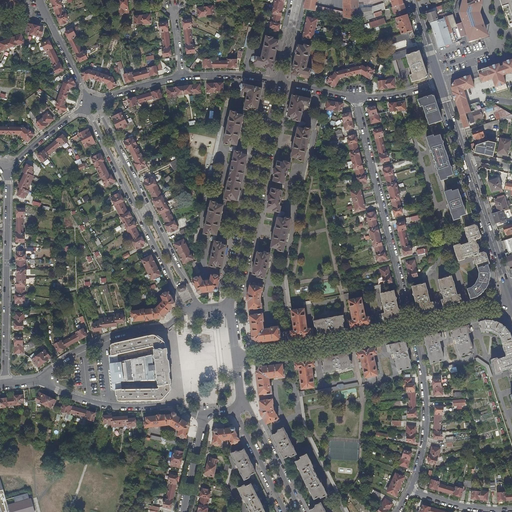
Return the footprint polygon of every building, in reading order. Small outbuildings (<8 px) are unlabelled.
[(50,0),(60,25),(67,22),(66,20),(68,19),(66,14),(65,15),(61,5),(62,5),(59,0),(50,0)] [(126,0),(118,0),(120,13),(117,16),(125,17),(124,13),(128,12),(126,0)] [(274,0),(272,12),(273,12),(270,27),(272,27),(271,31),(278,32),(280,24),(278,24),(283,0),(274,0)] [(306,0),(305,10),(315,12),(315,8),(317,8),(317,6),(316,6),(317,0),(306,0)] [(342,0),(343,12),(343,18),(353,20),(355,20),(358,18),(358,8),(357,0),(342,0)] [(467,41),(482,36),(481,34),(486,32),(482,11),(483,0),(459,0),(457,1),(456,12),(458,12),(460,19),(460,20),(462,27),(463,27),(467,41)] [(506,6),(511,24),(511,0),(501,0),(503,7),(506,6)] [(407,14),(403,3),(394,6),(391,8),(391,9),(394,8),(397,17),(407,14)] [(385,9),(383,4),(372,7),(372,8),(371,14),(373,13),(381,11),(385,9)] [(205,7),(206,15),(213,14),(212,6),(205,7)] [(343,12),(317,6),(317,8),(315,8),(315,12),(343,18),(343,12)] [(205,7),(204,7),(197,8),(198,17),(206,16),(206,15),(205,7)] [(358,8),(358,18),(365,16),(371,14),(372,8),(358,8)] [(381,11),(373,13),(371,14),(365,16),(366,20),(382,14),(381,11)] [(426,14),(429,22),(437,19),(434,11),(426,14)] [(412,31),(407,14),(397,17),(395,18),(398,24),(396,25),(397,29),(399,28),(401,34),(412,31)] [(150,23),(149,15),(133,17),(135,27),(138,27),(138,24),(143,23),(143,25),(150,23)] [(312,39),(316,20),(307,17),(303,37),(312,39)] [(371,29),(385,24),(384,18),(369,24),(371,29)] [(429,23),(437,48),(452,43),(451,42),(449,36),(448,32),(443,18),(429,23)] [(187,54),(195,52),(193,43),(192,43),(190,29),(192,29),(190,20),(182,21),(187,54)] [(161,47),(163,57),(171,56),(166,23),(158,24),(160,34),(161,34),(163,47),(161,47)] [(43,27),(28,24),(26,33),(41,37),(43,27)] [(69,40),(76,36),(72,29),(65,32),(69,40)] [(414,37),(412,31),(401,34),(385,40),(387,46),(409,38),(410,39),(414,37)] [(24,43),(21,35),(0,42),(0,52),(1,52),(0,51),(17,45),(17,46),(24,43)] [(76,37),(76,36),(69,40),(80,62),(87,59),(83,50),(81,50),(75,38),(76,37)] [(270,70),(272,68),(278,41),(272,39),(271,38),(266,36),(260,58),(252,56),(251,62),(254,62),(253,64),(255,66),(270,70)] [(53,64),(51,65),(56,74),(63,70),(48,40),(41,44),(45,52),(47,52),(53,64)] [(298,45),(291,73),(292,75),(307,78),(309,76),(310,74),(313,75),(314,70),(305,68),(310,46),(305,44),(303,46),(298,45)] [(427,77),(418,50),(409,54),(408,49),(390,54),(391,59),(398,82),(401,81),(395,60),(406,56),(412,74),(407,76),(409,83),(427,77)] [(511,58),(477,70),(480,77),(482,82),(492,79),(499,76),(499,75),(502,74),(502,75),(503,75),(511,71),(511,58)] [(211,59),(211,67),(236,68),(236,60),(226,60),(226,61),(213,61),(213,59),(211,59)] [(159,62),(155,66),(146,69),(147,70),(133,74),(133,72),(123,75),(126,82),(157,74),(157,71),(161,69),(159,62)] [(362,66),(358,67),(356,67),(358,73),(359,73),(368,79),(374,71),(367,67),(365,68),(362,66)] [(348,69),(350,75),(358,73),(356,67),(348,69)] [(339,78),(350,75),(348,69),(334,72),(332,76),(330,75),(326,82),(334,87),(339,78)] [(89,70),(80,74),(84,81),(90,78),(107,83),(110,89),(116,86),(112,77),(89,70)] [(499,76),(492,79),(495,86),(505,83),(503,75),(502,75),(502,74),(499,75),(499,76)] [(450,88),(452,92),(453,91),(453,89),(457,82),(470,77),(470,75),(455,80),(455,81),(454,80),(450,88)] [(453,96),(455,102),(466,98),(463,90),(474,87),(471,80),(470,77),(457,82),(453,89),(453,91),(452,92),(453,96)] [(75,85),(72,78),(64,82),(63,84),(69,88),(75,85)] [(393,79),(385,80),(386,88),(394,87),(393,79)] [(378,89),(386,88),(385,80),(377,81),(378,89)] [(222,83),(206,84),(206,93),(214,92),(222,91),(222,83)] [(261,88),(240,83),(239,90),(247,92),(243,109),(248,111),(250,109),(256,110),(261,88)] [(505,83),(495,86),(497,93),(508,89),(505,83)] [(69,88),(63,84),(56,105),(60,114),(66,110),(64,104),(69,88)] [(199,84),(167,88),(168,97),(176,96),(175,95),(192,93),(193,94),(200,93),(199,84)] [(159,90),(127,99),(130,107),(139,104),(139,102),(151,99),(152,101),(161,97),(159,90)] [(441,120),(433,94),(415,100),(417,107),(422,106),(429,125),(441,120)] [(310,99),(292,95),(287,117),(293,118),(294,121),(298,122),(291,157),(297,158),(297,160),(303,161),(310,129),(305,127),(304,129),(301,128),(302,121),(300,121),(303,104),(309,106),(310,99)] [(455,102),(457,109),(468,105),(466,98),(455,102)] [(341,111),(342,104),(327,101),(325,109),(333,111),(333,110),(341,111)] [(403,101),(396,103),(397,110),(397,111),(405,110),(403,101)] [(468,105),(457,109),(460,116),(471,112),(474,111),(474,110),(481,108),(479,101),(468,105)] [(318,130),(325,103),(322,103),(316,130),(318,130)] [(397,110),(396,103),(388,104),(389,111),(397,110)] [(496,120),(501,119),(511,115),(494,104),(486,107),(487,113),(493,111),(496,120)] [(379,121),(377,114),(376,114),(374,106),(367,108),(371,123),(379,121)] [(474,111),(471,112),(474,120),(482,118),(480,109),(474,111)] [(236,112),(230,111),(223,144),(228,145),(230,143),(233,144),(232,151),(234,151),(230,170),(231,170),(228,181),(227,181),(223,199),(228,201),(230,199),(236,201),(246,156),(241,154),(239,152),(235,151),(242,115),(236,114),(236,112)] [(42,118),(36,123),(41,129),(53,119),(48,112),(41,117),(42,118)] [(460,116),(462,124),(467,122),(474,120),(471,112),(460,116)] [(118,131),(128,126),(121,113),(111,118),(118,131)] [(353,128),(349,113),(341,115),(343,122),(342,123),(344,130),(353,128)] [(511,115),(501,119),(500,123),(509,124),(511,119),(511,115)] [(446,244),(406,124),(403,125),(429,202),(432,211),(442,242),(442,244),(437,253),(420,278),(421,284),(411,287),(418,313),(436,308),(434,301),(429,303),(423,279),(446,244)] [(23,127),(0,126),(0,133),(19,134),(27,141),(34,135),(28,129),(26,130),(23,127)] [(87,129),(78,134),(83,144),(80,145),(82,148),(85,147),(94,143),(87,129)] [(381,162),(388,161),(386,153),(385,153),(380,137),(382,136),(380,129),(373,131),(381,162)] [(481,129),(472,132),(472,133),(471,134),(472,136),(473,136),(473,137),(474,137),(475,140),(476,139),(484,137),(483,136),(483,134),(481,130),(481,129)] [(342,138),(340,130),(334,132),(336,139),(342,138)] [(68,140),(62,134),(37,156),(42,162),(49,156),(48,155),(59,146),(60,147),(68,140)] [(356,142),(354,135),(348,136),(348,138),(347,138),(350,154),(349,154),(353,169),(354,169),(358,184),(360,184),(366,183),(364,176),(355,143),(356,142)] [(434,137),(433,135),(426,137),(430,150),(431,150),(437,167),(436,167),(440,181),(441,180),(445,191),(444,192),(453,220),(460,217),(459,216),(465,214),(457,190),(452,191),(451,189),(447,191),(443,179),(447,178),(446,177),(452,175),(439,135),(434,137)] [(138,171),(147,166),(133,137),(123,142),(127,149),(128,148),(135,162),(134,163),(138,171)] [(507,154),(510,140),(499,138),(496,152),(507,154)] [(485,142),(477,144),(475,145),(474,152),(492,156),(495,143),(491,142),(491,144),(487,143),(487,144),(486,144),(485,142)] [(100,153),(91,158),(105,187),(114,182),(110,175),(109,175),(102,161),(103,160),(100,153)] [(175,160),(169,163),(174,170),(179,167),(175,160)] [(295,223),(298,223),(312,160),(309,160),(303,186),(300,188),(299,193),(301,196),(295,223)] [(289,168),(290,162),(285,161),(283,162),(277,161),(267,208),(273,209),(274,211),(279,212),(280,206),(279,206),(282,192),(281,190),(278,189),(279,182),(282,183),(284,182),(287,168),(289,168)] [(32,167),(26,164),(23,172),(24,172),(18,187),(20,187),(17,195),(24,198),(25,195),(27,195),(28,191),(27,190),(33,176),(31,175),(32,171),(31,171),(32,167)] [(394,210),(401,208),(398,198),(399,198),(395,184),(391,169),(389,169),(389,168),(382,169),(384,176),(385,176),(393,210),(394,210)] [(171,233),(178,229),(152,177),(145,180),(146,181),(144,182),(147,189),(148,188),(154,199),(152,200),(159,214),(161,213),(166,225),(165,225),(168,232),(170,231),(171,233)] [(501,188),(497,178),(487,181),(491,192),(501,188)] [(365,209),(359,189),(350,192),(355,212),(365,209)] [(118,194),(110,198),(136,249),(143,246),(142,244),(144,243),(141,237),(140,238),(134,226),(136,226),(129,212),(127,213),(122,202),(123,201),(120,194),(118,195),(118,194)] [(498,211),(501,210),(507,208),(503,197),(494,200),(498,211)] [(218,229),(222,211),(223,206),(217,204),(216,202),(210,201),(203,234),(208,235),(210,234),(213,234),(212,241),(214,241),(209,266),(214,267),(215,266),(222,267),(226,245),(220,244),(219,242),(215,241),(218,229)] [(24,232),(23,232),(23,218),(24,218),(24,209),(16,208),(16,242),(24,242),(24,234),(24,232)] [(402,214),(401,208),(394,210),(393,210),(392,210),(394,217),(401,216),(400,214),(402,214)] [(492,213),(495,223),(499,221),(500,224),(505,222),(501,210),(498,211),(492,213)] [(227,212),(222,211),(218,229),(223,231),(227,212)] [(375,219),(373,212),(367,214),(368,215),(366,215),(370,231),(369,231),(372,246),(373,246),(377,261),(379,261),(379,262),(385,260),(384,253),(383,253),(374,220),(375,219)] [(278,250),(283,252),(290,219),(285,217),(283,219),(277,218),(271,247),(276,248),(278,250)] [(396,224),(402,248),(408,246),(403,230),(405,229),(404,222),(396,224)] [(511,233),(511,223),(503,227),(504,232),(505,232),(507,235),(511,233)] [(480,238),(475,224),(464,228),(466,233),(465,233),(467,237),(468,241),(468,243),(460,246),(459,244),(453,246),(458,260),(464,258),(463,257),(472,254),(473,255),(475,260),(474,261),(475,264),(476,264),(479,272),(478,273),(478,277),(475,284),(472,286),(472,287),(465,289),(467,299),(468,299),(477,296),(477,295),(478,295),(481,292),(481,291),(482,291),(488,279),(489,277),(489,273),(488,272),(489,271),(487,265),(488,263),(484,252),(479,253),(479,252),(478,252),(477,249),(478,249),(476,243),(475,244),(474,240),(475,240),(475,239),(480,238)] [(196,228),(193,243),(191,244),(192,247),(195,245),(199,228),(196,228)] [(94,240),(99,248),(102,247),(97,238),(94,240)] [(174,244),(183,263),(193,259),(183,239),(174,244)] [(408,246),(402,248),(404,255),(411,254),(409,246),(408,246)] [(17,260),(24,260),(24,255),(23,255),(23,252),(16,252),(16,260),(17,260)] [(257,252),(252,274),(258,275),(259,278),(264,279),(270,253),(265,252),(263,253),(257,252)] [(160,275),(151,255),(142,260),(151,279),(160,275)] [(25,270),(24,260),(17,260),(16,294),(15,294),(15,303),(22,303),(22,300),(24,300),(24,285),(25,285),(25,270)] [(415,269),(413,261),(406,263),(409,278),(417,276),(415,269)] [(391,282),(387,267),(379,269),(381,277),(382,277),(383,284),(391,282)] [(249,285),(247,296),(251,337),(256,342),(279,340),(296,337),(305,336),(305,335),(313,334),(313,328),(306,328),(303,308),(291,310),(287,274),(283,274),(288,311),(291,310),(294,330),(279,333),(278,326),(270,327),(270,328),(263,329),(262,321),(263,321),(261,304),(260,304),(260,299),(260,295),(261,292),(262,288),(263,288),(263,285),(257,283),(256,286),(255,286),(255,287),(249,285)] [(198,293),(217,291),(219,277),(212,275),(211,276),(210,280),(208,281),(208,280),(205,280),(205,281),(202,282),(200,277),(199,277),(193,280),(192,282),(198,293)] [(461,301),(459,294),(456,295),(450,276),(438,280),(443,299),(440,299),(442,306),(461,301)] [(381,321),(399,317),(393,290),(383,293),(381,284),(348,291),(349,293),(300,302),(301,305),(321,301),(323,302),(328,301),(329,299),(350,296),(349,294),(379,288),(384,312),(379,313),(380,320),(381,321)] [(158,290),(157,288),(133,300),(134,302),(143,298),(145,298),(148,297),(149,295),(158,290)] [(175,305),(169,293),(168,292),(167,292),(162,295),(161,297),(163,301),(161,303),(160,302),(158,304),(158,305),(155,309),(144,310),(143,309),(140,310),(140,311),(130,312),(131,317),(130,317),(131,322),(134,321),(144,320),(144,321),(149,321),(149,319),(159,318),(162,318),(175,305)] [(364,324),(369,323),(368,316),(365,317),(360,298),(348,300),(352,320),(349,320),(350,326),(350,327),(355,326),(364,324)] [(23,321),(23,313),(15,313),(15,329),(22,329),(22,321),(23,321)] [(118,315),(118,314),(114,314),(114,316),(99,319),(99,321),(95,322),(95,324),(92,324),(93,331),(101,330),(100,328),(116,326),(116,323),(123,322),(122,315),(118,315)] [(316,327),(317,333),(343,328),(342,322),(343,322),(342,315),(313,321),(315,327),(316,327)] [(475,323),(478,332),(484,330),(489,331),(489,330),(497,335),(499,338),(500,338),(503,347),(502,347),(504,351),(505,355),(505,357),(497,359),(496,358),(490,360),(495,374),(501,373),(501,371),(509,368),(510,370),(511,374),(511,376),(511,355),(511,353),(511,352),(511,339),(509,332),(508,332),(508,331),(505,328),(503,327),(504,326),(492,320),(491,321),(490,320),(487,320),(485,321),(484,319),(475,323)] [(449,330),(450,331),(452,337),(454,337),(460,356),(473,352),(467,333),(470,332),(468,325),(467,325),(449,330)] [(86,336),(82,329),(74,333),(75,334),(63,341),(62,340),(54,345),(58,351),(86,336)] [(442,332),(424,337),(430,363),(440,360),(443,370),(475,362),(485,366),(490,378),(493,377),(487,364),(476,358),(446,367),(444,365),(443,360),(444,360),(438,341),(444,339),(442,332)] [(165,342),(162,339),(158,336),(155,335),(153,335),(147,336),(147,335),(143,335),(143,337),(132,339),(132,338),(129,339),(129,340),(118,342),(117,341),(114,342),(114,343),(112,343),(110,345),(111,349),(110,349),(111,355),(109,355),(113,390),(115,390),(116,395),(117,396),(117,399),(119,401),(122,401),(122,402),(126,402),(126,401),(136,400),(136,402),(140,401),(141,400),(151,400),(151,401),(155,401),(155,400),(161,400),(164,398),(169,391),(171,388),(170,383),(171,383),(171,379),(169,379),(166,353),(167,352),(167,349),(166,348),(165,342)] [(22,345),(22,337),(15,337),(14,353),(23,353),(23,345),(22,345)] [(405,341),(386,346),(387,352),(393,351),(399,379),(393,380),(394,383),(403,381),(400,370),(411,368),(405,341)] [(355,351),(355,352),(357,358),(360,357),(364,377),(377,374),(373,355),(376,354),(375,348),(374,347),(369,348),(360,350),(355,351)] [(50,357),(45,350),(32,360),(38,367),(50,357)] [(322,358),(323,364),(321,365),(323,372),(351,366),(350,359),(348,359),(347,354),(322,358)] [(294,362),(294,363),(295,369),(298,368),(302,388),(314,386),(311,366),(318,366),(317,359),(308,360),(299,361),(299,362),(294,362)] [(282,369),(282,364),(260,367),(256,373),(258,391),(260,408),(262,415),(266,424),(271,421),(271,422),(272,422),(273,424),(280,421),(278,418),(277,419),(275,414),(272,408),(271,403),(272,403),(270,386),(269,386),(268,378),(276,377),(276,378),(284,377),(283,369),(282,369)] [(432,380),(432,388),(440,387),(439,379),(432,380)] [(336,387),(315,390),(315,393),(359,385),(358,383),(344,385),(342,384),(337,385),(336,387)] [(440,387),(432,388),(433,396),(442,395),(441,386),(440,387)] [(348,511),(306,426),(302,396),(304,396),(303,391),(298,392),(301,411),(303,427),(337,494),(336,495),(344,511),(348,511)] [(56,400),(39,392),(35,400),(52,408),(56,400)] [(414,392),(407,392),(408,409),(407,409),(407,417),(415,416),(414,392)] [(0,408),(5,408),(5,406),(20,404),(20,402),(23,402),(22,395),(14,396),(14,397),(0,398),(0,408)] [(95,413),(64,404),(61,412),(71,415),(71,413),(84,417),(83,419),(93,421),(95,413)] [(187,436),(189,424),(174,414),(171,414),(161,416),(161,414),(156,415),(156,416),(143,418),(143,422),(144,422),(145,427),(154,426),(155,427),(158,426),(158,425),(169,424),(174,427),(174,428),(176,429),(177,428),(179,430),(178,434),(179,436),(185,437),(187,436)] [(440,414),(434,414),(433,439),(441,440),(441,432),(439,432),(440,414)] [(111,418),(111,415),(103,416),(104,423),(107,423),(107,424),(111,424),(111,427),(127,425),(127,428),(132,428),(132,426),(135,426),(135,418),(127,419),(127,416),(111,418)] [(407,434),(414,435),(415,427),(406,426),(405,434),(407,434)] [(233,427),(214,430),(212,442),(213,444),(219,445),(221,444),(221,440),(224,439),(224,440),(227,440),(227,439),(229,439),(231,442),(232,443),(239,440),(233,427)] [(277,432),(271,435),(283,458),(289,456),(289,457),(296,454),(283,427),(276,431),(277,432)] [(413,442),(414,435),(407,434),(406,442),(413,442)] [(161,438),(151,435),(150,438),(176,444),(177,441),(167,439),(166,437),(162,436),(161,438)] [(451,442),(452,442),(451,437),(444,438),(446,447),(452,446),(451,442)] [(428,462),(435,464),(437,457),(439,449),(431,447),(428,462)] [(255,472),(243,449),(238,451),(237,450),(231,454),(244,480),(250,476),(250,475),(255,472)] [(183,452),(174,450),(170,465),(179,467),(183,452)] [(411,453),(403,450),(401,458),(400,458),(398,465),(406,468),(411,453)] [(295,462),(313,498),(319,496),(320,498),(326,494),(320,483),(319,483),(311,466),(312,466),(306,454),(300,457),(301,459),(295,462)] [(216,459),(208,457),(204,474),(213,476),(216,459)] [(240,511),(227,486),(231,469),(229,468),(229,465),(225,464),(223,471),(227,472),(224,486),(236,511),(240,511)] [(178,476),(170,474),(168,483),(169,484),(166,497),(165,497),(163,507),(171,508),(178,476)] [(404,477),(395,474),(387,492),(395,496),(404,477)] [(0,479),(0,507),(1,511),(33,511),(32,508),(33,508),(32,505),(31,505),(28,493),(14,497),(15,504),(8,506),(0,479)] [(439,482),(432,480),(431,480),(429,488),(460,497),(462,489),(455,487),(454,488),(438,484),(439,482)] [(264,511),(250,483),(244,486),(243,485),(238,488),(244,500),(244,499),(250,511),(264,511)] [(197,511),(206,511),(207,508),(206,508),(209,493),(208,493),(208,490),(201,488),(200,496),(201,496),(197,511)] [(487,492),(479,491),(479,492),(471,491),(471,499),(486,500),(487,492)] [(511,493),(504,494),(504,492),(496,493),(497,501),(511,499),(511,493)] [(386,511),(392,504),(385,499),(380,505),(381,506),(376,511),(386,511)] [(314,507),(309,510),(309,511),(324,511),(320,502),(314,505),(314,507)]
